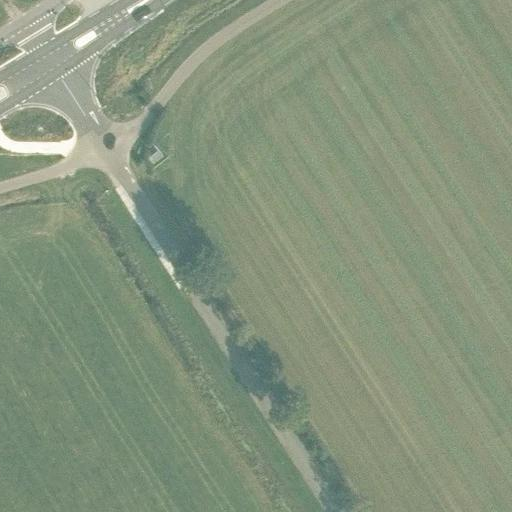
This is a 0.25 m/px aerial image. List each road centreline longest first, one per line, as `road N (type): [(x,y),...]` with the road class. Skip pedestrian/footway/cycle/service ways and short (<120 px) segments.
road 1 (unclassified): [(57,72),(336,511)]
road 2 (primary): [(57,72),(161,0)]
